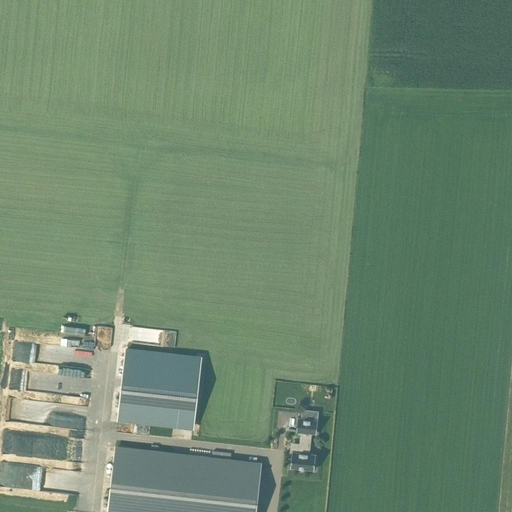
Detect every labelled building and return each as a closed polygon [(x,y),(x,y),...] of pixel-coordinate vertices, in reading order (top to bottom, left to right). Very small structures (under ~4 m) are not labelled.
[(120,404),(119,418),(145,421),(193,426),(201,357),(127,349),(120,404)] [(9,401),(6,421),(31,424),(32,416),(27,415),(28,403),(9,401)] [(301,432),(299,450),(310,451),(312,433),(316,433),(318,419),(298,417),(296,431),(301,432)] [(254,511),(260,464),(115,448),(108,511),(254,511)] [(310,451),(299,450),(299,451),(292,451),(290,467),(314,469),(316,453),(310,453),(310,451)]
